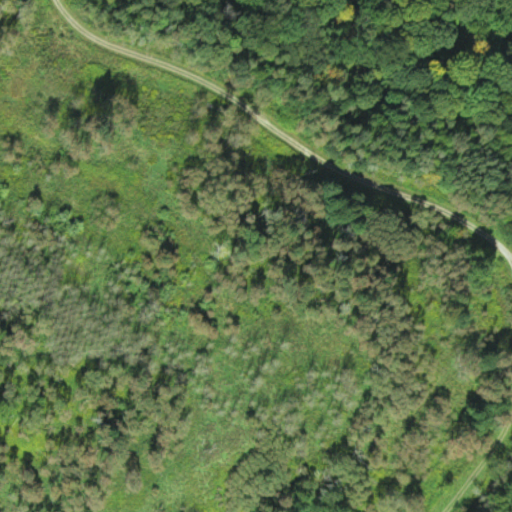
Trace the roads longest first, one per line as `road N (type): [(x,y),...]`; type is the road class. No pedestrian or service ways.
road 1 (track): [(0,84),(128,197),(311,207),(399,238),(417,305),(359,370),(288,415),(254,452),(262,511)]
road 2 (track): [(293,1),(354,61),(511,117),(485,447),(306,511)]
road 3 (track): [(0,226),(293,1)]
